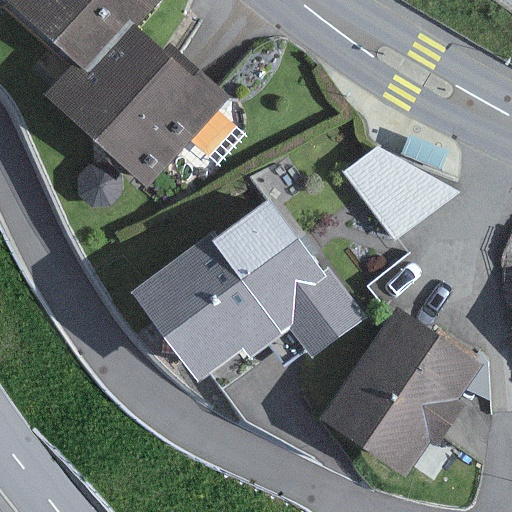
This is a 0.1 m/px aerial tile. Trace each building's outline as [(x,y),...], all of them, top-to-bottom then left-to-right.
[(162,0),(20,0),(99,70),(149,16),(162,0)] [(149,16),(99,70),(73,99),(145,164),(220,81),(149,16)] [(448,152),(409,135),(400,157),(439,174),(448,152)] [(458,194),(378,148),(365,157),(344,173),(395,241),(458,194)] [(287,200),(158,295),(222,383),(300,325),(326,359),(377,321),(287,200)] [(418,476),(490,365),(407,311),(335,422),(418,476)]
